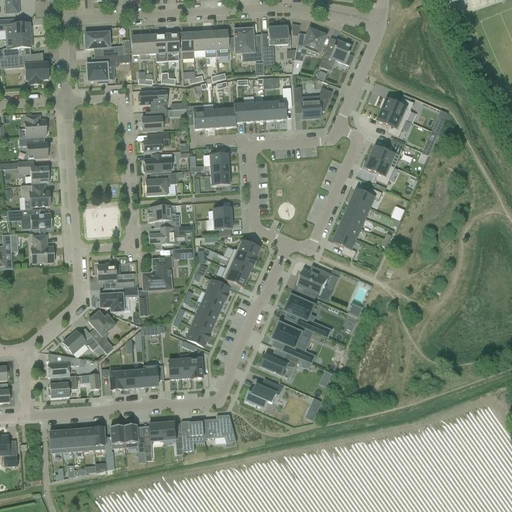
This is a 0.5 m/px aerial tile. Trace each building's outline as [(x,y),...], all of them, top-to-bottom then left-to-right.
[(17,0),(4,0),(5,15),(18,15),(17,0)] [(3,60),(17,58),(19,58),(18,51),(30,50),(30,48),(32,48),(31,38),(32,38),(31,38),(31,28),(29,28),(29,26),(16,27),(16,21),(0,21),(0,30),(6,30),(7,49),(3,49),(3,60)] [(267,37),(261,37),(261,35),(260,35),(262,70),(263,70),(263,67),(273,67),(272,59),(269,60),(269,51),(272,51),(271,48),(289,47),(289,48),(290,48),(289,37),(287,37),(286,30),(267,31),(267,37)] [(242,52),(242,55),(246,55),(247,62),(259,62),(259,49),(252,49),(251,32),(243,32),(243,31),(236,31),(236,33),(234,33),(234,37),(233,37),(233,40),(229,40),(229,50),(235,50),(235,53),(235,52),(242,52)] [(293,62),(291,76),(296,77),(302,64),(307,51),(318,56),(325,38),(309,31),(302,47),(296,46),(293,62)] [(218,34),(214,35),(216,59),(228,59),(226,33),(218,34)] [(124,58),(123,48),(109,49),(108,42),(108,35),(84,36),(85,51),(103,50),(103,59),(116,58),(124,58)] [(203,35),(191,36),(193,54),(204,53),(203,35)] [(216,59),(214,35),(203,35),(204,53),(204,60),(216,59)] [(168,37),(165,38),(167,63),(178,62),(178,55),(177,36),(168,37)] [(193,54),(191,36),(188,36),(180,36),(181,62),(193,61),(193,54)] [(148,56),(155,56),(154,38),(142,39),(144,62),(148,61),(148,56)] [(165,38),(154,38),(155,56),(155,64),(167,63),(165,38)] [(140,62),(144,62),(142,39),(139,39),(130,39),(131,57),(139,57),(140,62)] [(348,56),(351,49),(336,43),(332,53),(326,50),(318,69),(327,72),(332,61),(349,68),(353,57),(352,58),(348,56)] [(32,56),(19,58),(17,58),(18,69),(24,69),(25,83),(28,83),(28,88),(41,87),(41,82),(48,81),(48,79),(49,79),(49,72),(47,72),(47,65),(39,65),(38,55),(32,56)] [(116,69),(116,58),(103,59),(93,59),(93,60),(91,60),(92,67),(86,67),(86,76),(85,76),(85,82),(87,82),(87,84),(97,83),(97,85),(106,85),(106,83),(107,83),(106,70),(116,69)] [(254,66),(255,77),(263,77),(262,65),(254,66)] [(323,113),(331,94),(321,90),(318,98),(301,99),(300,89),(292,90),(293,104),(300,104),(301,121),(320,120),(319,114),(323,113)] [(282,104),(274,104),(275,123),(285,122),(285,111),(291,110),(289,91),(281,91),(282,104)] [(140,105),(140,107),(150,107),(150,113),(152,113),(166,112),(165,106),(166,106),(165,93),(139,95),(139,97),(137,99),(137,103),(140,105)] [(387,101),(382,112),(406,122),(414,105),(402,100),(399,106),(387,101)] [(275,123),(274,104),(264,105),(265,123),(275,123)] [(255,124),(254,105),(243,106),(244,125),(255,124)] [(265,123),(264,105),(254,105),(255,124),(265,123)] [(212,106),(202,107),(203,131),(214,131),(212,112),(212,106)] [(244,125),(243,106),(232,107),(233,111),(234,125),(244,125)] [(202,107),(186,108),(186,112),(186,114),(187,123),(192,122),(193,127),(193,132),(203,131),(202,107)] [(224,130),(223,111),(212,112),(214,131),(224,130)] [(234,125),(233,111),(223,111),(224,130),(235,129),(234,125)] [(382,112),(377,123),(389,128),(386,135),(398,140),(406,122),(382,112)] [(440,112),(436,123),(443,126),(448,116),(440,112)] [(140,127),(140,128),(141,132),(142,135),(162,133),(161,126),(167,125),(167,113),(152,114),(153,120),(141,121),(141,123),(140,127)] [(45,137),(47,135),(47,131),(45,130),(44,122),(37,123),(37,118),(25,119),(25,123),(24,124),(26,139),(45,138),(45,137)] [(140,146),(141,153),(143,153),(143,156),(161,155),(161,149),(168,149),(167,136),(155,137),(156,143),(142,143),(142,146),(140,146)] [(33,146),(32,139),(18,140),(18,148),(26,148),(26,161),(47,160),(46,145),(33,146)] [(375,148),(370,159),(394,170),(402,152),(404,147),(393,142),(390,147),(387,154),(375,148)] [(426,145),(422,155),(429,158),(433,148),(426,145)] [(152,161),(143,162),(143,168),(142,168),(142,174),(144,174),(144,176),(170,174),(169,164),(171,164),(171,156),(152,157),(152,161)] [(227,167),(227,156),(208,157),(209,168),(227,167)] [(370,159),(365,170),(378,176),(375,182),(387,187),(394,170),(370,159)] [(16,165),(17,177),(29,176),(30,186),(48,184),(47,170),(33,171),(33,164),(16,165)] [(228,177),(227,167),(209,168),(210,178),(228,177)] [(144,183),(145,199),(167,197),(167,186),(176,186),(175,175),(159,176),(160,182),(144,183)] [(229,188),(228,177),(210,178),(210,189),(229,188)] [(50,207),(51,206),(50,202),(49,201),(49,193),(45,194),(44,187),(19,188),(20,200),(23,200),(23,202),(28,202),(29,210),(50,208),(50,207)] [(2,191),(4,200),(12,199),(10,190),(2,191)] [(379,202),(382,195),(370,190),(367,196),(356,191),(352,202),(370,210),(374,200),(379,202)] [(370,210),(352,202),(347,212),(365,220),(370,210)] [(399,222),(403,211),(395,207),(390,219),(399,222)] [(163,230),(170,230),(179,229),(178,217),(174,217),(174,216),(170,216),(169,208),(160,208),(160,209),(148,210),(149,216),(146,216),(147,221),(148,225),(163,224),(163,230)] [(231,221),(230,210),(212,211),(212,222),(231,221)] [(23,212),(6,213),(7,221),(23,220),(23,222),(30,222),(30,231),(51,230),(50,216),(36,217),(36,211),(23,212)] [(365,220),(347,212),(342,223),(360,231),(365,220)] [(231,231),(231,221),(212,222),(204,222),(204,233),(231,231)] [(342,223),(338,234),(356,242),(360,231),(342,223)] [(160,236),(148,237),(148,246),(156,246),(156,252),(155,252),(155,253),(162,252),(162,247),(172,247),(172,239),(174,239),(183,238),(183,236),(189,236),(189,235),(193,234),(193,228),(179,229),(170,230),(163,230),(159,230),(160,235),(160,236)] [(333,245),(344,249),(341,256),(353,261),(356,254),(352,252),(356,242),(338,234),(333,245)] [(0,267),(4,267),(11,267),(9,237),(1,237),(2,249),(0,249),(0,267)] [(30,250),(31,258),(31,266),(53,264),(52,249),(46,250),(46,246),(45,238),(32,239),(33,250),(30,250)] [(386,249),(388,244),(383,241),(380,247),(386,249)] [(235,252),(254,260),(259,251),(239,243),(235,252)] [(173,252),(173,261),(191,260),(190,251),(173,252)] [(254,260),(235,252),(233,251),(228,261),(250,271),(251,271),(255,261),(254,260)] [(150,276),(142,276),(142,292),(143,293),(146,293),(171,291),(169,271),(171,271),(170,259),(159,260),(160,261),(152,262),(152,273),(154,274),(151,277),(150,276)] [(246,280),(250,271),(228,261),(224,271),(246,280)] [(113,282),(114,290),(133,289),(132,280),(123,281),(122,277),(115,277),(114,265),(105,266),(105,268),(96,268),(97,283),(113,282)] [(323,290),(329,276),(329,275),(311,267),(311,268),(309,273),(303,270),(302,273),(303,274),(302,277),(300,277),(299,280),(308,284),(304,294),(327,304),(332,293),(323,290)] [(224,271),(220,280),(242,289),(246,280),(224,271)] [(211,282),(205,295),(223,303),(224,303),(227,296),(226,296),(228,290),(211,282)] [(133,289),(114,290),(112,291),(112,297),(98,297),(98,304),(97,304),(97,309),(99,309),(99,311),(109,310),(110,315),(118,314),(118,306),(122,306),(122,300),(138,299),(137,289),(133,289)] [(200,306),(218,314),(223,303),(205,295),(200,306)] [(146,298),(138,298),(139,318),(147,318),(146,298)] [(286,310),(285,313),(299,319),(296,326),(316,335),(319,327),(312,324),(314,319),(310,317),(314,308),(291,298),(291,299),(289,298),(286,305),(288,305),(287,307),(288,307),(286,310)] [(218,314),(200,306),(195,317),(213,325),(218,314)] [(348,315),(359,317),(361,308),(350,307),(348,315)] [(179,313),(175,321),(180,323),(183,315),(179,313)] [(98,314),(87,323),(101,339),(106,335),(109,332),(107,329),(112,325),(106,318),(103,320),(98,314)] [(213,325),(195,317),(190,328),(209,336),(213,325)] [(303,336),(279,325),(279,327),(277,326),(274,333),(276,334),(273,341),(285,346),(282,353),(286,355),(300,361),(311,365),(314,358),(304,353),(305,349),(299,346),(303,336)] [(159,328),(150,329),(151,338),(159,337),(159,335),(159,328)] [(185,341),(203,349),(206,343),(207,343),(209,337),(209,336),(190,328),(185,341)] [(76,333),(62,345),(64,347),(63,348),(67,353),(68,352),(72,356),(83,346),(86,349),(87,348),(92,353),(93,352),(98,347),(97,346),(91,338),(86,342),(83,339),(82,340),(76,333)] [(104,340),(97,346),(98,347),(103,353),(106,356),(113,350),(104,340)] [(277,361),(266,356),(260,368),(282,378),(285,370),(295,370),(300,361),(286,355),(284,360),(284,361),(283,363),(278,361),(278,360),(277,360),(277,361)] [(48,380),(61,379),(68,379),(68,371),(69,370),(69,368),(84,367),(84,362),(55,357),(55,365),(47,366),(48,380)] [(190,381),(202,380),(200,358),(188,359),(188,362),(190,380),(190,381)] [(178,363),(179,381),(190,380),(188,362),(178,363)] [(179,381),(178,363),(167,363),(169,382),(179,381)] [(8,372),(6,372),(5,369),(0,368),(0,383),(6,383),(6,379),(8,379),(8,372)] [(162,368),(143,369),(145,390),(157,389),(157,383),(163,382),(162,368)] [(143,369),(132,370),(134,391),(145,390),(143,369)] [(120,374),(121,374),(122,392),(134,391),(132,370),(120,371),(120,374)] [(108,375),(110,393),(122,392),(121,374),(120,374),(108,375)] [(89,377),(90,392),(99,391),(98,376),(89,377)] [(75,378),(68,379),(61,379),(61,386),(49,387),(49,390),(47,390),(47,398),(49,398),(50,401),(69,400),(68,392),(76,391),(75,378)] [(278,397),(282,390),(265,382),(262,389),(256,387),(252,397),(249,395),(245,403),(265,411),(268,404),(271,406),(276,396),(278,397)] [(0,405),(9,405),(9,401),(10,398),(9,396),(8,396),(8,392),(0,392),(0,405)] [(310,410),(310,411),(316,414),(317,411),(320,404),(314,402),(311,408),(310,410)] [(210,433),(203,433),(204,441),(221,440),(220,435),(226,435),(227,444),(226,444),(226,446),(233,444),(236,444),(229,417),(216,418),(216,421),(209,422),(210,433)] [(189,429),(181,430),(182,439),(183,452),(183,454),(194,452),(194,446),(195,446),(195,442),(204,441),(203,433),(202,422),(189,423),(189,429)] [(174,424),(161,425),(163,443),(176,442),(177,453),(183,452),(182,439),(176,439),(174,424)] [(149,442),(143,442),(144,455),(150,455),(149,444),(163,443),(161,425),(148,426),(149,442)] [(136,427),(122,428),(124,450),(137,449),(138,456),(144,455),(143,442),(137,442),(136,427)] [(122,428),(109,429),(111,451),(124,450),(122,428)] [(105,452),(103,430),(92,431),(94,452),(105,452)] [(94,452),(92,431),(81,432),(83,453),(94,452)] [(83,453),(81,432),(70,433),(72,454),(83,453)] [(61,455),(59,433),(48,434),(50,456),(61,455)] [(72,454),(70,433),(59,433),(61,455),(72,454)] [(0,457),(8,457),(8,468),(17,468),(16,453),(8,453),(7,437),(0,437),(0,457)]
